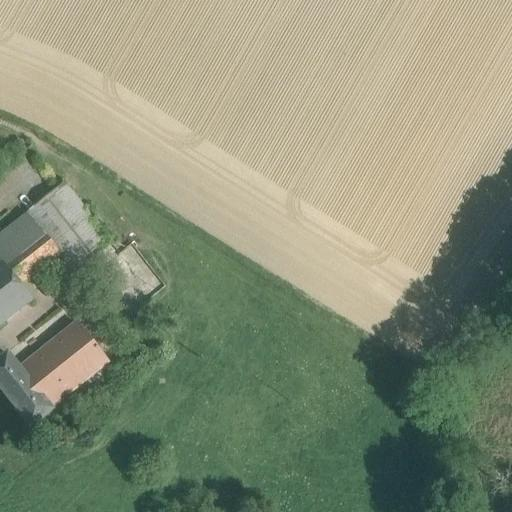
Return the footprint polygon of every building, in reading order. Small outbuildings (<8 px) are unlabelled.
[(65,185),(0,236),(0,261),(1,262),(20,285),(59,254),(74,272),(110,242),(65,185)] [(134,304),(163,285),(135,243),(106,263),(134,304)] [(0,262),(0,325),(32,301),(20,285),(1,262),(0,262)] [(75,323),(19,368),(51,409),(108,363),(75,323)] [(19,368),(7,354),(0,359),(0,388),(31,427),(52,410),(51,409),(19,368)]
